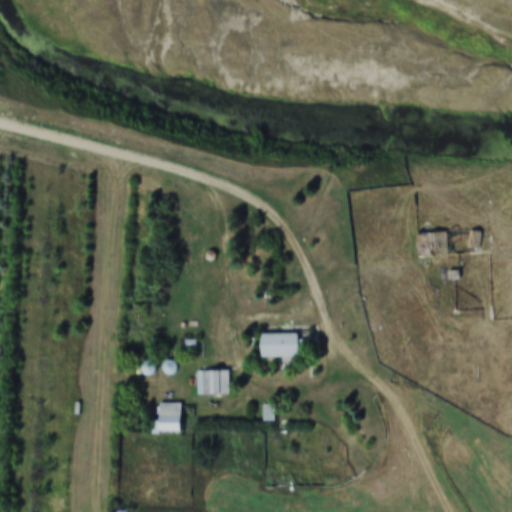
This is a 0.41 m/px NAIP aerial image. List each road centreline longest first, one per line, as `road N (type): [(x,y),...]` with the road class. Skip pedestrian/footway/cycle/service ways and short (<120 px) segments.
road 1 (track): [(108,508),(126,149)]
road 2 (track): [(207,172),(220,194),(243,363),(265,383),(294,389),(324,385),(348,357)]
road 3 (track): [(451,511),(399,410),(348,357)]
road 4 (track): [(412,434),(383,458),(372,454),(318,386)]
